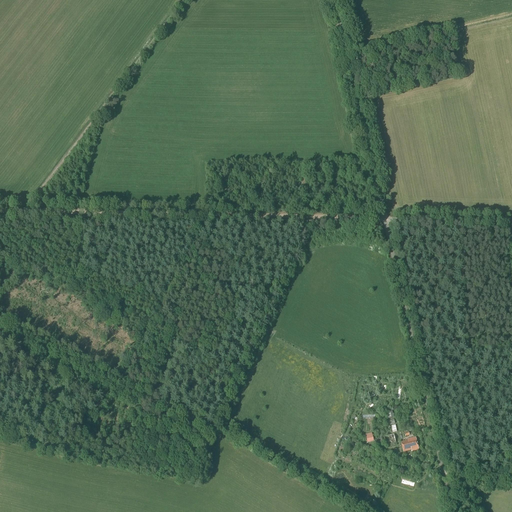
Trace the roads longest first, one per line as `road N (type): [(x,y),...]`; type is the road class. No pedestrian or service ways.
road 1 (track): [(385,218),(24,210)]
road 2 (unclassified): [(452,511),(385,218)]
road 3 (track): [(24,210),(182,0)]
road 4 (unclassified): [(385,218),(335,0)]
road 5 (unclassified): [(511,223),(385,218)]
